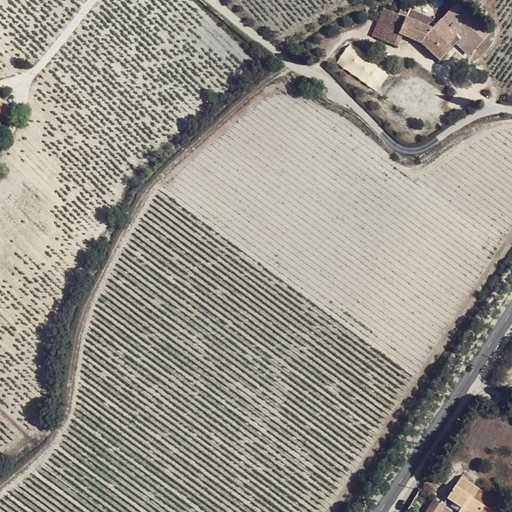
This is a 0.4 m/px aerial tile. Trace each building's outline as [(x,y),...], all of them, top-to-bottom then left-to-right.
[(399,15),(383,9),(380,16),(389,19),(380,39),(397,47),(402,35),(414,41),(421,44),(422,44),(439,61),(456,43),(463,36),(476,49),(490,34),(457,3),(437,24),(432,30),(399,15)] [(401,11),(399,15),(432,30),(437,24),(419,16),(410,15),(401,11)] [(389,19),(380,16),(372,36),(380,39),(389,19)] [(476,49),(463,36),(456,43),(469,55),(476,49)] [(10,111),(4,106),(0,110),(0,112),(0,113),(4,117),(10,111)] [(461,477),(456,486),(474,498),(480,489),(461,477)] [(474,498),(456,486),(448,499),(453,503),(461,508),(467,511),(479,511),(485,505),(474,498)] [(441,511),(445,508),(434,501),(426,511),(441,511)] [(459,511),(461,508),(453,503),(451,506),(459,511)]
